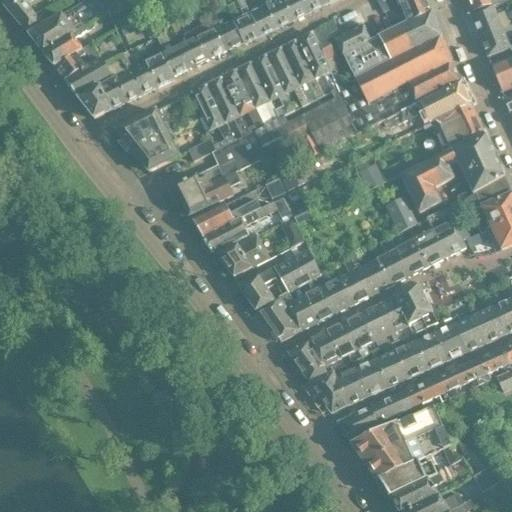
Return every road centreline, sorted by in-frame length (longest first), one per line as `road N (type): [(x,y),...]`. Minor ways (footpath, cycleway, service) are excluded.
road 1 (residential): [(74,144),(362,0)]
road 2 (residential): [(300,435),(511,340)]
road 3 (residential): [(250,365),(442,269)]
road 4 (unclassified): [(74,144),(203,304)]
road 5 (residential): [(448,0),(511,146)]
road 6 (unclassified): [(0,37),(74,144)]
